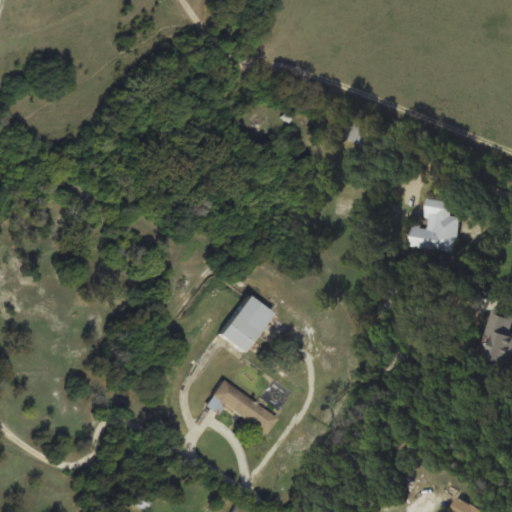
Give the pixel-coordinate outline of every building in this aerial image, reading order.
[(405,245),(454,252),(459,216),(450,214),(452,200),(428,197),(423,227),(408,225),(405,245)] [(269,311),(243,294),(217,334),(243,351),(269,311)] [(511,317),(511,312),(490,305),(473,358),(506,369),(511,351),(511,331),(508,330),(511,317)] [(221,379),(204,404),(220,415),(226,406),(265,433),(276,416),(221,379)] [(128,500),(145,510),(151,500),(134,490),(128,500)] [(487,511),(488,511),(456,497),(449,511),(487,511)]
